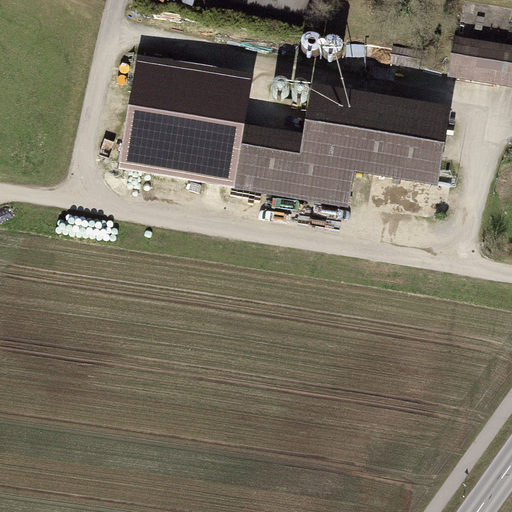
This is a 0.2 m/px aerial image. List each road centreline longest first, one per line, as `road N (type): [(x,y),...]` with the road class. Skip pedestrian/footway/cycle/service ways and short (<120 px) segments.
road 1 (track): [(463,266),(485,148),(453,105),(109,38)]
road 2 (track): [(0,190),(511,274)]
road 3 (track): [(77,201),(118,0)]
